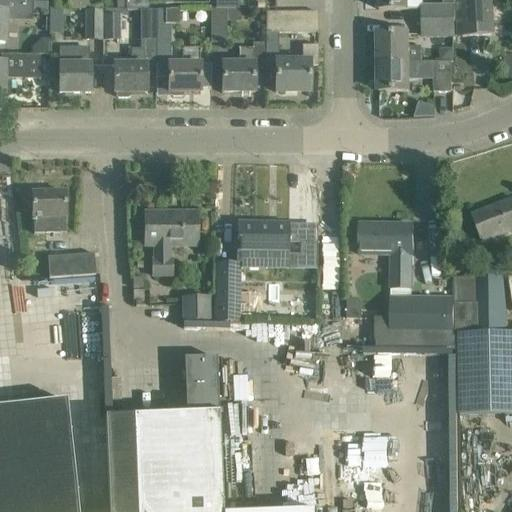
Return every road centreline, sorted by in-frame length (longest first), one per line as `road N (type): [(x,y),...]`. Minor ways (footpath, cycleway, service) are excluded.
road 1 (unclassified): [(0,140),(347,142)]
road 2 (unknown): [(124,337),(214,337),(236,348),(245,365),(308,366),(345,511)]
road 3 (unknown): [(104,140),(124,337)]
road 4 (unclassified): [(347,142),(439,136),(511,119)]
road 5 (residential): [(347,142),(346,0)]
road 6 (unknown): [(0,345),(124,337)]
